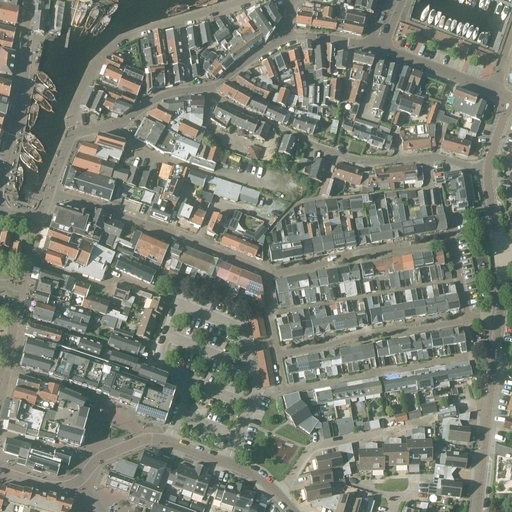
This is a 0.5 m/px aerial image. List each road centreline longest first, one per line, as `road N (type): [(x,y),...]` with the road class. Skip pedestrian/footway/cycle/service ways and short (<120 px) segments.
road 1 (unclassified): [(71,135),(94,70),(121,40),(253,0)]
road 2 (residential): [(266,275),(50,193)]
road 3 (residential): [(277,355),(284,391),(470,357)]
road 4 (residential): [(211,90),(334,154),(398,160)]
road 5 (tertiary): [(478,511),(499,314)]
road 6 (residential): [(0,188),(23,85),(29,0)]
road 7 (residential): [(277,355),(464,319)]
road 8 (residential): [(452,241),(266,275)]
road 9 (residential): [(169,443),(149,437),(112,452),(77,483),(53,487),(0,473)]
road 10 (residential): [(279,497),(316,446),(435,418)]
road 11 (unclassified): [(169,443),(252,472),(279,497)]
